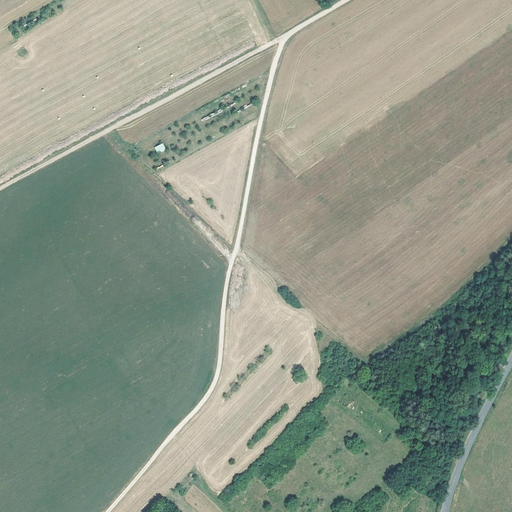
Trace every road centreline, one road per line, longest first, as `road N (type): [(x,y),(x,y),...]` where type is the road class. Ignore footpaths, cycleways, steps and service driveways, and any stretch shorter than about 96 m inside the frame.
road 1 (track): [(346,0),(279,45),(224,291),(213,385),(107,511)]
road 2 (track): [(289,32),(0,187)]
road 3 (tertiary): [(444,511),(511,359)]
